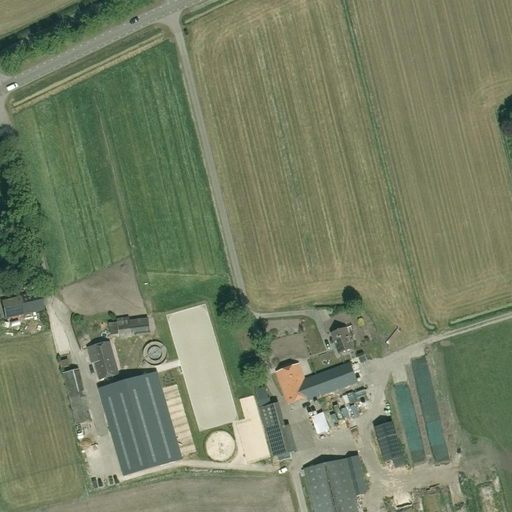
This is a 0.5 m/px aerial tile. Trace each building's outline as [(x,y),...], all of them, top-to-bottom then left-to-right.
[(6,319),(36,312),(44,310),(41,295),(22,299),(22,297),(6,300),(2,301),(4,308),(6,319)] [(119,335),(132,333),(150,331),(148,318),(118,322),(119,335)] [(338,355),(353,349),(346,328),(331,334),(338,355)] [(119,375),(118,372),(110,342),(88,349),(92,364),(95,363),(100,381),(119,375)] [(358,383),(350,363),(305,379),(299,364),(277,372),(288,404),(307,397),(309,401),(358,383)] [(85,392),(79,370),(63,374),(69,396),(85,392)] [(134,381),(99,391),(119,465),(123,478),(181,462),(157,375),(134,381)] [(312,418),(318,434),(345,424),(334,394),(319,399),(323,413),(312,418)] [(415,395),(402,397),(411,447),(424,444),(415,395)] [(359,398),(361,405),(367,403),(365,396),(359,398)] [(355,408),(361,406),(358,399),(352,402),(355,408)] [(342,411),(349,409),(347,402),(340,404),(342,411)] [(265,431),(283,426),(277,404),(259,409),(265,431)] [(431,431),(443,430),(441,411),(433,412),(433,420),(430,420),(431,431)] [(385,463),(403,457),(392,421),(375,426),(385,463)] [(49,511),(88,511),(90,511),(75,445),(36,455),(49,511)] [(358,511),(347,460),(306,469),(315,511),(358,511)]
